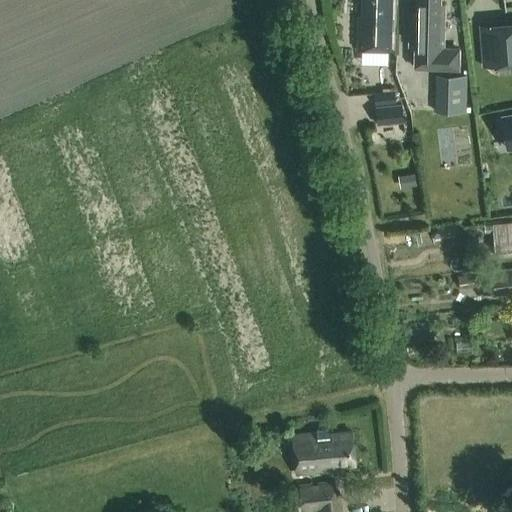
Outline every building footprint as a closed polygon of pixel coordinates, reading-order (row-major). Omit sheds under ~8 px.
[(358,19),(356,50),(389,52),(392,6),(387,5),(387,0),(364,0),(363,20),(358,19)] [(416,50),(415,68),(423,69),(423,74),(434,74),(434,69),(458,70),(458,51),(444,50),(445,5),(440,5),(439,0),(416,0),(417,16),(409,16),(408,49),(416,50)] [(511,22),(479,26),(483,67),(511,64),(511,22)] [(466,113),(467,75),(436,75),(435,112),(466,113)] [(374,93),(375,106),(396,104),(395,91),(374,93)] [(402,104),(375,107),(377,125),(404,122),(402,104)] [(414,173),(398,176),(401,189),(417,185),(414,173)] [(511,219),(499,220),(501,251),(511,250),(511,219)] [(511,268),(492,271),(495,296),(511,293),(511,268)] [(353,429),(329,431),(329,425),(317,426),(317,431),(294,433),(298,474),(333,471),(333,468),(356,466),(353,429)] [(334,482),(299,486),(302,511),(316,511),(319,511),(343,511),(342,496),(335,497),(334,482)]
